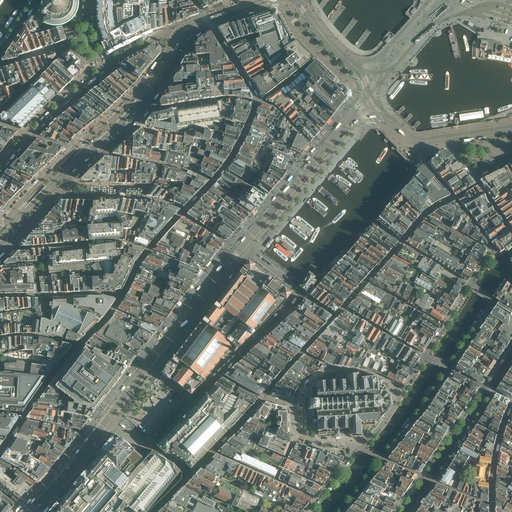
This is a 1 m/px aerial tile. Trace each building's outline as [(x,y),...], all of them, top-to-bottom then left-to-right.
[(20,0),(15,8),(20,12),(28,0),(20,0)] [(78,4),(78,0),(42,0),(42,2),(42,3),(42,4),(42,5),(42,6),(42,7),(42,8),(43,9),(43,10),(44,10),(44,12),(45,12),(46,13),(47,14),(48,14),(46,17),(44,21),(43,24),(46,25),(47,25),(48,26),(50,26),(51,27),(53,27),(54,27),(56,27),(58,27),(59,27),(61,27),(62,26),(64,26),(65,25),(67,24),(68,23),(69,23),(70,22),(71,21),(72,20),(73,19),(74,18),(75,17),(76,16),(77,14),(77,13),(77,12),(78,11),(78,10),(78,9),(78,8),(79,7),(79,6),(79,4),(78,4)] [(150,21),(149,19),(148,19),(148,0),(96,0),(96,14),(98,14),(98,16),(96,16),(98,31),(99,33),(99,34),(103,42),(105,40),(106,42),(112,40),(115,48),(116,48),(151,31),(150,21)] [(207,6),(204,0),(196,0),(202,8),(207,6)] [(175,10),(192,6),(190,2),(179,5),(179,7),(176,8),(176,5),(170,7),(170,9),(170,11),(175,10)] [(168,25),(165,11),(169,10),(168,3),(160,5),(161,11),(161,12),(163,27),(168,25)] [(157,29),(155,5),(150,5),(149,15),(155,14),(155,16),(149,17),(149,16),(149,19),(150,21),(151,31),(157,29)] [(199,14),(198,13),(195,9),(187,11),(189,17),(198,15),(199,14)] [(289,35),(287,33),(288,33),(287,31),(287,32),(286,29),(285,28),(284,26),(284,25),(283,25),(282,23),(282,22),(280,20),(281,19),(280,18),(279,16),(279,15),(278,15),(277,13),(277,12),(276,11),(275,11),(274,11),(273,11),(271,12),(270,12),(270,13),(267,13),(266,14),(264,15),(264,14),(263,15),(261,16),(260,16),(258,17),(257,17),(254,18),(253,18),(251,19),(250,19),(254,34),(254,36),(255,39),(245,41),(247,45),(251,44),(253,43),(256,49),(262,48),(263,49),(262,49),(262,50),(261,50),(261,51),(260,51),(260,52),(260,53),(261,53),(262,54),(263,54),(266,60),(294,42),(293,39),(292,40),(291,38),(292,38),(290,35),(289,36),(289,35)] [(5,28),(4,29),(4,30),(5,31),(6,31),(7,31),(8,30),(17,18),(17,17),(18,16),(18,15),(18,14),(18,13),(17,13),(16,13),(16,14),(15,14),(14,15),(13,16),(5,28)] [(38,27),(36,22),(31,16),(28,21),(26,23),(23,27),(24,27),(27,37),(41,32),(38,27)] [(254,34),(250,19),(249,19),(240,22),(245,37),(249,35),(254,34)] [(245,37),(240,22),(234,23),(240,38),(245,37)] [(240,38),(234,23),(229,24),(235,39),(240,38)] [(235,39),(229,24),(227,25),(228,27),(225,29),(226,30),(225,30),(229,36),(224,38),(227,42),(229,43),(232,41),(235,39)] [(73,35),(75,25),(63,27),(62,27),(65,37),(73,35)] [(229,36),(225,30),(226,30),(225,29),(228,27),(227,25),(223,26),(218,28),(218,29),(224,38),(229,36)] [(65,37),(62,27),(56,29),(49,31),(54,44),(66,40),(65,37)] [(32,51),(27,38),(23,29),(23,28),(13,43),(21,49),(25,54),(32,51)] [(54,44),(49,31),(38,34),(43,48),(54,44)] [(201,66),(221,64),(230,63),(222,51),(219,46),(210,32),(204,35),(193,44),(195,47),(192,52),(186,55),(186,56),(184,60),(181,66),(180,68),(177,72),(178,73),(177,74),(174,80),(174,83),(173,83),(174,83),(174,87),(167,88),(162,97),(159,101),(160,107),(172,105),(172,104),(211,98),(209,87),(207,87),(206,72),(202,73),(201,66)] [(43,48),(38,34),(27,38),(32,51),(43,48)] [(115,48),(112,40),(106,42),(107,43),(104,44),(108,53),(115,48)] [(481,40),(479,40),(478,50),(487,51),(487,49),(492,50),(492,55),(511,59),(511,57),(511,48),(508,47),(502,46),(503,43),(498,42),(487,40),(486,40),(481,40)] [(234,52),(247,45),(245,41),(239,43),(231,47),(234,52)] [(280,83),(292,75),(296,71),(297,72),(296,72),(297,73),(299,75),(299,76),(293,82),(292,82),(291,82),(291,83),(291,84),(287,87),(286,86),(284,89),(283,88),(280,90),(281,90),(280,91),(283,94),(280,97),(276,93),(266,99),(266,100),(269,101),(272,103),(277,106),(281,110),(282,112),(286,116),(298,105),(301,103),(298,99),(303,94),(308,89),(309,87),(307,85),(308,84),(307,83),(307,84),(303,80),(305,77),(302,74),(301,74),(301,75),(300,74),(301,74),(299,72),(298,71),(298,70),(305,64),(307,63),(313,59),(299,45),(298,45),(297,45),(296,43),(297,43),(296,42),(295,42),(294,42),(266,60),(264,61),(267,65),(263,67),(266,71),(251,80),(251,81),(252,81),(254,83),(254,84),(253,85),(261,98),(267,94),(280,83)] [(25,54),(21,49),(13,43),(10,48),(20,55),(25,54)] [(261,56),(259,51),(257,52),(256,49),(253,43),(251,44),(253,48),(236,56),(240,62),(242,66),(258,57),(261,56)] [(236,56),(253,48),(251,44),(247,45),(234,52),(236,56)] [(151,63),(160,54),(160,53),(160,52),(161,51),(160,50),(160,49),(160,48),(159,48),(159,47),(158,47),(158,46),(157,46),(156,45),(155,45),(154,45),(153,45),(152,45),(151,46),(139,53),(151,63)] [(20,55),(10,48),(6,54),(11,57),(12,55),(17,58),(19,56),(20,55)] [(88,66),(84,61),(81,59),(70,50),(62,56),(79,74),(88,66)] [(48,63),(56,56),(54,53),(36,58),(40,70),(41,71),(48,63)] [(138,78),(151,63),(139,53),(124,61),(135,70),(132,74),(138,78)] [(245,71),(264,61),(266,60),(263,54),(261,56),(262,59),(260,60),(258,57),(242,66),(245,71)] [(79,74),(62,56),(61,56),(56,61),(65,70),(74,79),(79,74)] [(40,70),(36,58),(35,58),(29,60),(36,74),(40,70)] [(36,74),(29,60),(18,64),(26,83),(36,74)] [(74,79),(65,70),(56,61),(49,68),(40,78),(59,93),(67,85),(74,79)] [(135,70),(124,61),(119,64),(125,69),(132,74),(135,70)] [(248,76),(263,67),(267,65),(264,61),(245,71),(248,76)] [(334,94),(330,90),(333,86),(331,84),(335,79),(334,79),(335,79),(331,76),(331,75),(330,74),(329,75),(328,74),(327,73),(327,72),(317,63),(314,66),(311,64),(309,66),(302,74),(305,77),(303,80),(307,84),(307,83),(308,84),(307,85),(309,87),(308,89),(303,94),(298,99),(301,103),(304,100),(307,103),(326,123),(326,122),(329,119),(330,118),(331,117),(333,114),(334,114),(334,113),(343,102),(343,103),(346,99),(347,98),(348,97),(349,97),(350,97),(351,97),(351,96),(351,95),(351,94),(351,93),(351,92),(351,91),(350,91),(349,91),(347,91),(346,91),(346,90),(346,89),(345,90),(345,89),(345,90),(342,93),(341,92),(338,93),(336,92),(334,94)] [(26,83),(18,64),(13,65),(3,68),(9,87),(11,97),(16,93),(15,93),(13,86),(20,83),(21,87),(21,88),(26,83)] [(240,79),(218,80),(216,81),(216,84),(214,84),(213,78),(211,79),(210,72),(213,72),(222,71),(222,70),(221,70),(221,64),(201,66),(202,73),(206,72),(207,87),(209,87),(211,98),(215,98),(223,96),(228,96),(227,91),(231,90),(235,90),(238,90),(240,90),(240,94),(249,94),(246,89),(243,84),(240,79)] [(9,87),(3,68),(1,67),(0,67),(0,78),(1,81),(2,83),(4,89),(9,87)] [(251,80),(266,71),(263,67),(248,76),(250,80),(251,80)] [(127,74),(124,72),(121,69),(120,69),(117,71),(123,76),(124,77),(127,74)] [(123,76),(117,71),(114,74),(120,79),(123,76)] [(130,88),(120,79),(114,74),(109,77),(126,92),(130,88)] [(137,80),(129,75),(127,74),(124,77),(133,84),(137,80)] [(133,84),(124,77),(123,76),(120,79),(130,88),(133,84)] [(126,92),(109,77),(104,81),(122,96),(126,92)] [(59,93),(40,78),(31,85),(32,86),(48,102),(56,95),(57,95),(59,93)] [(122,96),(104,81),(100,85),(106,89),(118,99),(122,96)] [(118,99),(106,89),(100,85),(96,88),(106,96),(115,103),(118,99)] [(345,90),(342,88),(343,87),(342,86),(339,89),(334,85),(333,86),(330,90),(334,94),(336,92),(338,93),(341,92),(342,93),(345,90)] [(41,109),(44,107),(44,106),(48,103),(48,102),(32,86),(28,89),(24,93),(21,96),(21,95),(21,96),(18,99),(18,98),(18,99),(15,102),(15,101),(14,102),(15,102),(12,105),(11,105),(9,108),(8,108),(5,112),(4,112),(0,116),(0,121),(1,121),(5,123),(6,123),(7,124),(9,123),(11,125),(21,129),(21,128),(25,125),(25,124),(28,122),(28,121),(31,119),(32,119),(31,118),(34,116),(38,112),(40,110),(41,110),(41,109)] [(106,96),(96,88),(88,95),(97,101),(108,110),(111,106),(115,103),(106,96)] [(251,99),(249,94),(240,94),(240,90),(238,90),(239,97),(251,99)] [(108,110),(97,101),(88,95),(78,102),(86,107),(100,116),(108,110)] [(250,107),(236,104),(236,99),(230,99),(230,104),(226,104),(224,104),(224,106),(249,112),(250,107)] [(249,112),(224,106),(224,104),(226,104),(226,100),(221,100),(221,101),(221,110),(223,120),(224,120),(232,121),(233,116),(246,118),(248,114),(249,112)] [(326,123),(307,103),(304,100),(301,103),(298,105),(302,109),(300,111),(302,112),(307,116),(308,114),(322,128),(326,123)] [(223,120),(221,110),(221,101),(171,109),(172,109),(171,109),(172,117),(177,117),(177,129),(195,126),(215,131),(217,124),(223,124),(224,120),(223,120)] [(78,102),(71,107),(78,111),(82,114),(86,107),(78,102)] [(276,111),(272,107),(272,106),(260,103),(259,103),(258,109),(270,113),(275,115),(276,111)] [(290,120),(300,111),(302,109),(298,105),(286,116),(290,120)] [(78,111),(71,107),(65,112),(60,117),(68,121),(72,123),(75,118),(74,118),(78,111)] [(94,121),(100,116),(86,107),(82,114),(94,121)] [(172,117),(171,109),(172,109),(171,109),(167,110),(166,110),(152,113),(149,117),(147,120),(163,123),(167,124),(168,120),(167,120),(167,117),(171,117),(172,117)] [(275,115),(270,113),(258,109),(256,114),(268,118),(269,114),(271,115),(270,119),(273,120),(275,115)] [(78,111),(74,118),(75,118),(88,125),(94,121),(82,114),(78,111)] [(319,132),(305,118),(302,114),(303,113),(302,112),(300,111),(290,120),(294,124),(297,122),(300,119),(316,135),(317,134),(316,133),(317,132),(318,133),(319,132)] [(460,115),(461,121),(484,118),(483,112),(460,115)] [(270,119),(268,118),(256,114),(256,115),(254,120),(270,125),(271,125),(272,121),(275,122),(275,123),(279,125),(280,122),(276,121),(273,120),(270,119)] [(322,128),(308,114),(307,116),(305,118),(319,132),(322,128)] [(244,124),(246,119),(247,118),(246,118),(233,116),(232,121),(244,124)] [(177,129),(177,117),(172,117),(171,117),(170,120),(168,120),(167,124),(163,123),(162,129),(177,132),(177,129)] [(88,125),(75,118),(72,123),(83,129),(88,125)] [(60,127),(63,122),(57,119),(53,123),(60,127)] [(316,135),(300,119),(297,122),(300,125),(302,123),(305,126),(304,128),(313,138),(315,136),(315,135),(316,135)] [(162,129),(163,123),(147,120),(144,123),(144,124),(145,125),(162,129)] [(270,125),(254,120),(253,123),(268,129),(269,129),(270,125)] [(83,129),(72,123),(68,121),(66,124),(80,132),(83,129)] [(241,131),(243,125),(230,122),(225,121),(224,127),(241,131)] [(80,132),(66,124),(63,122),(60,127),(76,135),(80,132)] [(60,127),(53,123),(49,127),(53,129),(56,131),(57,130),(57,128),(59,129),(60,127)] [(268,129),(253,123),(252,126),(267,132),(268,129)] [(302,138),(301,137),(292,128),(288,123),(285,131),(282,130),(278,128),(271,125),(270,125),(269,129),(268,129),(267,132),(266,135),(269,136),(268,139),(270,140),(283,145),(284,145),(286,146),(301,152),(302,153),(304,150),(305,148),(306,148),(306,147),(307,145),(307,146),(308,145),(307,145),(307,144),(308,144),(303,139),(302,138)] [(241,131),(224,127),(219,126),(218,129),(224,131),(240,134),(241,131)] [(267,132),(252,126),(250,129),(266,135),(267,132)] [(76,135),(60,127),(59,129),(58,131),(57,131),(58,130),(57,130),(56,131),(58,132),(72,140),(76,135)] [(207,140),(209,141),(214,142),(216,142),(231,150),(236,141),(222,138),(217,137),(212,136),(213,132),(199,129),(194,128),(194,131),(195,132),(194,133),(193,137),(202,139),(207,140)] [(313,138),(304,128),(301,131),(303,134),(310,142),(313,138)] [(54,140),(58,134),(57,134),(58,132),(56,131),(53,129),(49,134),(47,138),(54,140)] [(240,134),(224,131),(218,129),(218,130),(217,129),(216,133),(218,133),(220,134),(238,138),(240,134)] [(266,135),(250,129),(249,132),(260,136),(261,135),(266,137),(265,138),(267,139),(268,139),(269,136),(266,135)] [(151,148),(154,132),(149,131),(148,136),(138,131),(132,136),(133,137),(132,146),(128,145),(127,145),(127,148),(122,148),(121,155),(126,155),(132,156),(137,157),(144,158),(145,154),(146,149),(146,147),(151,148)] [(0,138),(7,143),(13,136),(0,132),(0,138)] [(72,140),(58,132),(57,134),(58,134),(54,140),(68,144),(72,140)] [(166,146),(166,144),(168,135),(154,132),(151,148),(151,150),(150,154),(149,159),(150,159),(152,159),(152,160),(156,160),(158,161),(159,161),(163,162),(164,154),(165,152),(166,146)] [(265,138),(260,136),(249,132),(247,136),(262,142),(265,143),(267,139),(265,138)] [(190,146),(190,142),(191,138),(201,140),(202,139),(193,137),(190,136),(184,135),(183,138),(182,144),(188,146),(190,146)] [(183,167),(188,146),(182,144),(183,138),(178,136),(176,145),(174,145),(173,149),(170,148),(169,154),(167,163),(168,163),(169,163),(171,164),(172,164),(173,164),(174,164),(176,165),(177,165),(178,165),(179,165),(180,166),(180,165),(182,166),(181,166),(182,166),(183,166),(183,167)] [(260,146),(262,142),(247,136),(246,139),(244,144),(261,151),(263,147),(260,146)] [(228,155),(212,147),(206,145),(201,144),(201,140),(191,138),(190,142),(192,143),(191,147),(192,147),(197,149),(205,151),(212,154),(225,160),(228,155)] [(231,150),(216,142),(214,142),(214,145),(208,144),(209,141),(207,140),(206,145),(212,147),(228,155),(231,150)] [(284,150),(285,149),(286,146),(284,145),(282,150),(281,149),(283,145),(270,140),(269,144),(265,143),(262,142),(260,146),(263,147),(296,160),(299,156),(294,154),(286,151),(284,150)] [(121,155),(122,148),(122,145),(122,144),(121,144),(114,150),(112,151),(112,153),(121,155)] [(261,151),(244,144),(241,148),(250,152),(259,156),(261,151)] [(52,160),(54,157),(55,157),(57,154),(57,155),(61,151),(51,148),(47,147),(43,146),(43,147),(42,149),(31,146),(22,155),(23,155),(21,157),(17,161),(26,164),(30,166),(41,170),(43,168),(44,167),(51,161),(50,161),(52,160)] [(187,167),(190,156),(190,154),(192,147),(191,147),(190,146),(188,146),(183,167),(184,167),(184,166),(187,167),(186,167),(187,167)] [(301,152),(286,146),(285,149),(286,150),(286,151),(294,154),(299,156),(300,156),(299,155),(300,153),(301,152)] [(285,174),(296,160),(263,147),(261,151),(259,156),(250,152),(249,156),(239,152),(238,154),(238,155),(264,168),(266,164),(285,174)] [(250,152),(241,148),(239,152),(249,156),(250,152)] [(225,160),(212,154),(205,151),(197,149),(197,150),(199,151),(197,155),(196,154),(196,156),(221,164),(225,160)] [(441,164),(450,156),(446,152),(440,151),(435,156),(433,158),(428,162),(431,166),(432,167),(433,167),(434,169),(435,170),(437,172),(444,167),(443,166),(441,164)] [(195,170),(197,161),(192,159),(193,156),(194,156),(194,155),(190,154),(190,156),(187,167),(191,169),(195,170)] [(221,164),(196,156),(194,155),(194,156),(193,156),(192,159),(197,161),(218,168),(219,168),(221,165),(221,164)] [(265,169),(264,168),(238,155),(235,159),(278,183),(278,182),(282,177),(268,170),(267,174),(263,172),(265,169)] [(444,167),(454,161),(450,156),(441,164),(443,166),(444,167)] [(111,171),(112,158),(111,158),(112,157),(105,157),(104,157),(91,170),(90,170),(90,171),(82,178),(82,180),(92,181),(93,182),(94,181),(105,183),(105,182),(110,183),(109,183),(114,183),(115,174),(115,172),(111,172),(111,171)] [(278,183),(235,159),(232,163),(249,173),(251,174),(274,187),(278,183)] [(41,170),(30,166),(29,168),(25,166),(26,164),(17,161),(11,168),(32,178),(33,178),(34,177),(34,176),(34,177),(34,176),(35,176),(36,175),(38,173),(39,173),(39,172),(40,171),(40,172),(40,171),(41,171),(41,170)] [(218,168),(197,161),(195,170),(196,171),(198,171),(199,167),(215,173),(218,168)] [(457,164),(454,161),(444,167),(447,171),(448,171),(451,174),(450,175),(451,177),(454,175),(455,176),(463,171),(458,165),(457,164)] [(151,168),(151,164),(147,163),(146,163),(145,162),(145,163),(142,162),(140,162),(139,168),(141,168),(145,169),(146,169),(146,170),(151,171),(151,168)] [(249,173),(232,163),(232,164),(230,167),(242,173),(247,176),(249,173)] [(285,174),(266,164),(264,168),(265,169),(268,170),(282,177),(285,174)] [(203,186),(207,182),(208,181),(201,177),(197,176),(197,175),(196,175),(195,175),(195,174),(193,174),(192,173),(188,171),(170,168),(169,168),(168,168),(162,166),(161,176),(161,178),(165,179),(164,181),(165,181),(163,189),(164,190),(168,191),(167,193),(171,195),(176,196),(179,198),(188,202),(198,191),(203,186)] [(440,186),(439,184),(438,183),(436,181),(435,180),(433,178),(434,178),(433,177),(421,166),(417,169),(415,171),(417,173),(410,180),(433,204),(433,203),(434,202),(434,203),(435,203),(438,201),(439,200),(440,200),(443,198),(444,197),(444,198),(445,198),(445,197),(448,196),(449,195),(447,193),(446,192),(444,190),(445,190),(444,189),(443,189),(442,187),(440,186)] [(215,173),(199,167),(198,171),(200,172),(203,174),(203,173),(204,174),(207,176),(208,176),(211,178),(212,178),(211,178),(214,174),(215,174),(215,173)] [(242,173),(230,167),(228,169),(228,170),(240,178),(245,180),(247,176),(242,173)] [(449,187),(459,181),(455,176),(454,175),(451,177),(450,175),(451,174),(448,171),(447,171),(444,167),(437,172),(440,176),(443,179),(446,183),(446,182),(449,186),(449,187)] [(32,178),(11,168),(10,169),(9,170),(8,171),(28,182),(32,178)] [(148,184),(150,175),(155,176),(156,172),(151,171),(146,170),(146,169),(145,169),(145,170),(143,169),(143,170),(141,170),(141,168),(139,168),(139,171),(132,171),(132,173),(131,184),(148,184)] [(511,179),(505,169),(485,178),(489,184),(491,183),(495,189),(496,191),(498,189),(499,190),(502,187),(506,192),(507,193),(509,196),(511,199),(511,200),(500,208),(506,217),(509,221),(511,219),(511,179)] [(28,182),(8,171),(6,174),(5,174),(5,175),(24,186),(25,185),(28,182)] [(459,181),(461,179),(467,175),(463,171),(455,176),(459,181)] [(236,178),(226,172),(223,175),(223,176),(234,183),(236,178)] [(274,187),(251,174),(247,181),(251,183),(253,184),(268,194),(274,187)] [(20,190),(24,186),(5,175),(2,178),(10,184),(12,182),(14,183),(12,185),(20,190)] [(220,179),(232,187),(234,189),(239,192),(241,188),(234,183),(223,176),(220,179)] [(473,182),(471,180),(470,179),(469,178),(470,178),(469,178),(468,177),(468,176),(464,179),(469,187),(471,185),(472,185),(473,184),(474,184),(474,183),(473,182)] [(12,185),(10,184),(2,178),(1,179),(2,179),(0,180),(0,187),(13,197),(14,196),(15,195),(15,196),(20,190),(12,185)] [(263,195),(257,191),(253,188),(252,188),(251,187),(250,187),(246,184),(245,183),(243,182),(239,180),(236,178),(234,183),(241,188),(239,192),(234,189),(232,193),(229,191),(232,187),(220,179),(216,184),(234,196),(235,195),(255,208),(257,206),(260,203),(261,202),(263,199),(264,199),(264,198),(264,197),(264,196),(264,195),(263,195)] [(489,184),(485,178),(484,179),(483,179),(483,180),(482,180),(481,181),(482,182),(485,187),(489,184)] [(452,191),(463,185),(462,184),(463,180),(462,180),(461,179),(459,181),(449,187),(452,191)] [(163,189),(165,181),(164,181),(159,180),(154,186),(159,188),(163,189)] [(433,204),(410,180),(406,185),(428,207),(430,206),(431,205),(432,204),(433,204)] [(347,188),(340,181),(337,184),(344,190),(347,188)] [(495,189),(491,183),(489,184),(485,187),(488,191),(489,192),(489,193),(495,189)] [(235,197),(234,196),(216,184),(215,185),(214,186),(213,187),(224,195),(225,196),(226,193),(230,195),(228,198),(232,200),(235,197)] [(428,207),(406,185),(402,189),(423,210),(425,209),(426,208),(427,207),(428,207)] [(461,192),(463,190),(466,188),(463,185),(452,191),(455,195),(456,196),(461,192)] [(152,197),(159,188),(154,186),(146,195),(146,196),(147,196),(148,196),(149,196),(150,196),(152,196),(152,197)] [(13,197),(0,187),(0,193),(10,200),(13,197)] [(222,197),(224,195),(213,187),(212,188),(209,192),(208,192),(223,202),(230,206),(230,205),(233,201),(232,200),(228,198),(226,196),(224,199),(222,197)] [(491,205),(482,191),(478,187),(478,188),(481,192),(476,194),(473,196),(470,198),(467,199),(460,203),(462,205),(462,206),(463,205),(464,207),(466,209),(473,218),(474,219),(474,220),(475,220),(477,223),(483,219),(494,212),(493,211),(494,211),(493,208),(492,209),(490,206),(491,205)] [(503,196),(504,193),(506,192),(502,187),(499,190),(498,189),(496,191),(495,189),(489,193),(490,193),(490,194),(494,200),(501,196),(501,197),(503,196)] [(159,198),(163,190),(159,188),(152,197),(153,197),(152,197),(153,197),(158,198),(159,198)] [(423,210),(402,189),(398,194),(419,214),(423,211),(423,210)] [(163,199),(167,193),(168,191),(164,190),(163,190),(159,198),(162,198),(162,199),(162,198),(163,199)] [(223,202),(208,192),(205,196),(220,206),(223,202)] [(10,200),(0,193),(0,199),(7,204),(10,200)] [(497,204),(509,196),(507,193),(503,196),(501,197),(501,196),(494,200),(497,204)] [(336,200),(329,194),(327,196),(334,202),(336,200)] [(415,219),(416,218),(419,214),(398,194),(393,199),(389,204),(411,224),(411,223),(412,222),(414,221),(413,221),(414,220),(415,219)] [(467,199),(464,194),(457,198),(460,203),(467,199)] [(255,208),(235,195),(234,196),(235,197),(232,200),(233,201),(251,213),(253,215),(256,212),(254,210),(255,208)] [(220,206),(205,196),(201,200),(200,201),(200,200),(200,201),(220,215),(220,214),(224,208),(220,206)] [(500,208),(511,200),(511,199),(509,196),(497,204),(500,208)] [(183,207),(188,202),(179,198),(176,203),(181,206),(183,207)] [(130,271),(135,263),(134,262),(135,261),(123,257),(123,258),(119,258),(119,253),(115,252),(115,248),(119,249),(120,249),(123,249),(123,246),(124,243),(120,242),(120,243),(120,242),(116,243),(115,243),(114,243),(106,242),(104,244),(103,241),(103,239),(119,239),(123,239),(124,230),(128,229),(136,218),(117,212),(117,210),(120,200),(119,200),(118,200),(116,200),(113,200),(111,200),(108,200),(103,200),(103,199),(102,199),(101,200),(94,200),(93,201),(93,200),(91,200),(88,223),(87,226),(89,241),(89,240),(90,240),(90,241),(92,240),(95,240),(95,239),(96,239),(96,241),(96,244),(87,245),(65,247),(58,247),(58,248),(52,248),(53,256),(49,256),(49,259),(47,260),(48,273),(74,270),(74,271),(74,272),(76,272),(76,271),(80,270),(82,270),(82,272),(90,271),(91,277),(92,291),(97,291),(104,291),(113,292),(113,293),(120,290),(120,292),(122,290),(124,289),(124,285),(130,271)] [(83,224),(86,200),(85,201),(84,201),(83,201),(81,201),(80,201),(74,201),(72,222),(71,224),(77,225),(83,224)] [(88,223),(91,200),(86,200),(83,224),(88,223)] [(123,212),(126,200),(120,200),(117,210),(123,212)] [(133,214),(134,210),(137,201),(136,201),(135,201),(134,201),(133,201),(132,201),(126,200),(123,212),(133,214)] [(144,213),(147,201),(146,201),(144,201),(143,201),(139,201),(138,201),(137,201),(134,210),(144,213)] [(150,216),(153,204),(154,201),(153,201),(148,201),(147,201),(144,213),(146,214),(150,216)] [(233,223),(220,215),(200,201),(194,207),(204,214),(206,215),(208,217),(209,218),(210,217),(212,214),(220,219),(236,229),(239,227),(233,223)] [(251,213),(233,201),(230,205),(247,217),(251,213)] [(459,208),(454,201),(445,206),(455,212),(459,208)] [(247,218),(230,206),(223,202),(220,206),(224,208),(243,221),(246,218),(247,218)] [(167,210),(168,205),(163,203),(161,207),(153,204),(150,216),(167,223),(176,214),(167,210)] [(411,224),(389,204),(385,209),(408,228),(411,224)] [(62,217),(62,208),(56,205),(51,212),(62,217)] [(180,210),(168,205),(167,210),(176,214),(180,210)] [(324,211),(315,205),(314,207),(317,209),(316,210),(322,214),(324,211)] [(458,220),(461,215),(455,212),(445,206),(444,207),(443,207),(442,208),(441,208),(439,209),(438,209),(457,220),(456,221),(455,224),(457,225),(459,222),(460,221),(458,220)] [(204,214),(194,207),(190,210),(198,215),(201,217),(202,217),(204,214)] [(243,221),(224,208),(220,214),(234,222),(240,226),(243,221)] [(464,213),(459,208),(455,212),(461,215),(463,216),(464,213)] [(408,228),(385,209),(383,212),(380,215),(403,234),(408,228)] [(457,220),(438,209),(434,212),(450,221),(451,219),(456,221),(457,220)] [(198,215),(190,210),(190,211),(188,213),(187,214),(188,215),(191,217),(193,218),(194,219),(195,219),(198,215)] [(61,222),(62,217),(51,212),(45,219),(54,223),(57,220),(61,222)] [(450,221),(434,212),(430,215),(439,220),(445,223),(452,227),(454,223),(450,221)] [(501,222),(497,217),(494,212),(483,219),(487,224),(489,226),(491,229),(501,222)] [(465,226),(469,219),(469,218),(469,219),(465,214),(464,213),(463,216),(460,221),(459,222),(465,226)] [(166,224),(167,223),(150,216),(146,214),(144,219),(140,227),(157,234),(159,232),(159,231),(161,229),(161,230),(163,227),(164,226),(165,226),(164,226),(166,224)] [(201,223),(205,216),(206,215),(204,214),(202,217),(201,217),(198,221),(198,222),(200,223),(201,223)] [(204,225),(209,219),(207,217),(208,217),(206,215),(205,216),(201,223),(203,224),(204,225)] [(403,234),(380,215),(376,220),(387,229),(399,239),(403,234)] [(208,228),(214,217),(213,216),(212,218),(210,217),(209,218),(209,219),(204,225),(205,226),(208,228)] [(425,219),(425,220),(438,228),(440,229),(447,233),(448,231),(452,233),(448,239),(454,242),(451,248),(454,250),(454,249),(455,250),(460,253),(461,252),(463,249),(463,248),(465,245),(469,247),(468,249),(471,251),(473,248),(476,244),(476,243),(463,236),(428,216),(426,219),(425,220),(425,219)] [(194,224),(188,221),(187,220),(186,220),(187,220),(182,217),(179,221),(178,221),(192,228),(194,224)] [(212,230),(218,220),(214,217),(208,228),(211,230),(212,230)] [(465,235),(472,223),(469,219),(465,226),(461,232),(465,235)] [(483,219),(477,223),(481,227),(481,228),(487,224),(483,219)] [(216,233),(221,226),(220,225),(222,222),(218,220),(212,230),(215,232),(216,232),(216,233)] [(421,224),(444,238),(442,243),(451,248),(454,242),(448,239),(452,233),(448,231),(447,233),(440,229),(438,232),(436,231),(438,228),(425,220),(424,220),(421,224)] [(189,242),(193,234),(189,233),(192,228),(178,221),(166,234),(160,241),(179,249),(180,249),(183,250),(184,245),(183,245),(184,243),(185,241),(189,242)] [(235,230),(222,222),(220,225),(221,226),(232,233),(233,233),(234,235),(237,232),(235,230)] [(461,232),(465,226),(459,222),(457,225),(454,229),(461,232)] [(495,234),(505,227),(503,225),(502,224),(503,224),(501,222),(491,229),(495,234)] [(89,241),(87,226),(88,223),(83,224),(77,225),(61,228),(62,231),(63,243),(78,242),(84,241),(89,241)] [(470,237),(476,227),(472,223),(465,235),(470,237)] [(194,235),(198,227),(198,226),(197,226),(194,224),(192,228),(189,233),(193,234),(194,235)] [(383,232),(380,230),(372,224),(369,228),(381,235),(383,232)] [(421,224),(417,228),(434,238),(442,243),(444,238),(421,224)] [(232,233),(221,226),(216,233),(227,240),(232,233)] [(157,234),(140,227),(137,232),(153,238),(154,238),(157,234)] [(195,245),(197,241),(198,238),(203,229),(202,229),(199,228),(200,228),(198,227),(194,235),(190,243),(195,245)] [(483,236),(479,232),(476,227),(470,237),(474,240),(479,242),(483,236)] [(383,237),(381,235),(369,228),(362,235),(388,252),(388,251),(390,249),(391,248),(383,242),(383,241),(381,240),(383,237)] [(415,231),(413,234),(430,244),(434,238),(417,228),(417,229),(415,231)] [(203,240),(207,232),(203,229),(198,238),(203,240)] [(495,234),(491,229),(485,233),(489,238),(495,234)] [(133,243),(134,236),(134,233),(128,231),(124,230),(123,239),(123,240),(126,240),(128,241),(129,241),(133,243)] [(153,238),(137,232),(135,231),(134,233),(134,236),(150,242),(150,241),(150,242),(153,238)] [(208,241),(211,234),(207,232),(203,240),(198,238),(197,241),(206,245),(208,241)] [(397,241),(383,232),(381,235),(383,237),(385,238),(394,244),(397,241)] [(503,244),(511,236),(509,232),(499,239),(503,244)] [(48,244),(47,237),(46,233),(44,233),(31,235),(27,240),(30,239),(38,238),(39,245),(48,244)] [(409,238),(415,243),(420,246),(421,244),(424,246),(425,245),(429,247),(434,250),(436,247),(430,244),(413,234),(412,234),(413,234),(412,235),(411,235),(412,235),(410,237),(410,238),(409,238)] [(388,252),(362,235),(359,239),(385,256),(385,255),(387,253),(388,252)] [(134,236),(133,243),(138,244),(141,246),(142,246),(145,247),(146,247),(148,244),(150,242),(134,236)] [(507,251),(511,246),(511,236),(503,244),(506,249),(505,249),(506,251),(507,251)] [(224,243),(215,238),(215,237),(213,243),(221,247),(224,243)] [(394,244),(385,238),(383,241),(383,242),(391,248),(392,247),(393,246),(394,244)] [(409,238),(405,242),(413,247),(415,243),(409,238)] [(385,256),(359,239),(357,243),(381,259),(385,256)] [(506,249),(503,244),(499,239),(493,243),(500,253),(505,249),(506,249)] [(429,247),(425,254),(444,266),(447,261),(448,262),(445,267),(459,275),(466,265),(452,256),(449,261),(447,260),(450,255),(451,254),(451,253),(451,252),(451,251),(451,250),(450,250),(450,249),(449,249),(436,240),(433,246),(436,247),(434,250),(429,247)] [(179,249),(160,241),(158,244),(157,245),(153,250),(156,251),(168,255),(170,250),(177,253),(179,249)] [(217,251),(206,245),(197,241),(195,245),(190,243),(189,242),(185,241),(184,243),(185,243),(184,245),(183,250),(209,261),(210,261),(212,263),(218,254),(216,253),(217,251)] [(221,247),(213,243),(208,241),(206,245),(217,251),(218,251),(221,247)] [(284,243),(282,245),(290,251),(292,249),(284,243)] [(376,265),(377,264),(378,263),(381,259),(357,243),(348,252),(373,268),(374,267),(374,266),(376,265)] [(412,265),(418,254),(403,244),(402,246),(401,247),(400,248),(399,249),(399,250),(399,249),(397,252),(396,253),(396,252),(396,253),(395,253),(395,254),(394,255),(408,263),(412,265)] [(420,246),(418,250),(419,251),(423,253),(425,254),(429,247),(425,245),(424,246),(421,244),(420,246)] [(476,244),(473,248),(483,254),(485,250),(485,249),(484,249),(482,247),(476,244)] [(465,245),(463,248),(466,249),(468,250),(481,258),(482,257),(482,256),(482,255),(483,254),(473,248),(471,251),(468,249),(469,247),(465,245)] [(131,249),(127,247),(123,246),(123,249),(140,255),(140,254),(141,254),(142,252),(131,249)] [(463,249),(461,252),(464,254),(466,255),(478,262),(480,260),(481,258),(468,250),(466,252),(464,251),(466,249),(463,248),(463,249)] [(140,255),(123,249),(120,249),(119,253),(123,253),(124,253),(138,258),(139,256),(140,255)] [(209,261),(183,250),(180,249),(176,258),(178,259),(186,262),(186,263),(188,264),(189,264),(191,265),(203,270),(205,272),(208,268),(206,266),(209,261)] [(33,256),(30,256),(27,257),(26,250),(25,251),(23,251),(22,251),(20,251),(18,251),(17,252),(17,251),(15,252),(11,257),(8,259),(4,263),(5,264),(16,263),(21,262),(24,262),(27,262),(32,261),(33,261),(33,256)] [(175,258),(177,253),(170,250),(168,255),(168,256),(168,255),(169,256),(174,258),(174,257),(175,258)] [(168,258),(164,257),(154,253),(152,252),(151,252),(148,256),(148,257),(166,264),(168,258)] [(357,285),(361,281),(366,276),(369,272),(373,268),(348,252),(341,260),(332,269),(357,285)] [(460,253),(459,256),(463,258),(466,259),(476,265),(477,264),(478,262),(466,255),(465,257),(463,256),(464,254),(461,252),(460,253)] [(434,286),(444,270),(419,254),(416,258),(412,265),(423,271),(418,279),(432,286),(433,287),(434,286)] [(408,263),(394,255),(391,258),(406,266),(408,263)] [(170,265),(166,264),(148,257),(145,260),(166,268),(168,269),(170,265)] [(198,276),(176,267),(177,265),(178,266),(179,263),(178,263),(178,262),(174,260),(173,260),(168,258),(166,264),(170,265),(168,269),(166,268),(165,272),(169,274),(192,283),(197,277),(198,276)] [(406,266),(391,258),(388,262),(404,271),(406,266)] [(466,259),(463,263),(466,265),(474,269),(476,265),(466,259)] [(166,268),(145,260),(142,264),(165,272),(166,268)] [(253,333),(271,316),(274,314),(274,313),(279,308),(285,300),(290,292),(290,291),(289,290),(288,291),(277,283),(273,279),(272,279),(267,274),(266,274),(262,271),(261,271),(257,267),(258,267),(257,267),(247,260),(240,269),(238,272),(237,272),(233,278),(228,285),(223,291),(219,297),(218,297),(219,297),(214,303),(202,318),(200,321),(195,327),(191,333),(186,339),(182,345),(181,345),(177,351),(172,358),(172,357),(172,358),(170,361),(170,360),(170,361),(161,372),(171,381),(180,388),(181,388),(189,395),(193,390),(200,384),(203,381),(215,366),(218,367),(234,351),(234,352),(235,351),(236,351),(236,350),(253,333)] [(197,269),(179,262),(178,262),(178,263),(179,263),(178,266),(177,265),(176,267),(198,276),(201,271),(199,270),(198,270),(197,270),(197,269)] [(394,277),(396,273),(402,276),(404,271),(388,262),(384,266),(384,267),(381,270),(376,275),(389,283),(393,285),(395,282),(394,281),(396,278),(394,277)] [(0,293),(6,293),(6,294),(37,293),(34,265),(31,263),(30,263),(18,265),(9,266),(8,266),(6,266),(3,266),(1,267),(0,267),(0,293)] [(165,272),(142,264),(140,269),(139,270),(165,280),(166,280),(169,274),(165,272)] [(317,269),(311,265),(308,269),(314,273),(317,269)] [(466,265),(465,268),(466,269),(465,270),(471,273),(472,272),(473,271),(474,269),(466,265)] [(357,285),(332,269),(329,272),(354,289),(357,285)] [(464,269),(459,275),(466,280),(468,277),(471,274),(471,273),(465,270),(464,269)] [(80,292),(79,276),(79,275),(81,275),(80,270),(76,271),(76,272),(74,272),(74,271),(68,272),(71,292),(80,292)] [(165,280),(139,270),(138,272),(137,274),(137,275),(136,278),(135,279),(150,285),(159,289),(164,291),(166,286),(163,285),(165,280)] [(462,287),(464,282),(458,279),(445,271),(444,270),(434,286),(437,288),(455,298),(458,294),(462,287)] [(71,292),(68,272),(62,273),(62,277),(64,292),(71,292)] [(354,289),(329,272),(326,276),(351,293),(353,290),(354,289)] [(313,286),(316,281),(313,279),(315,277),(309,273),(301,284),(301,285),(300,285),(300,286),(306,290),(310,284),(313,286)] [(192,283),(169,274),(166,280),(188,289),(191,291),(194,287),(191,285),(192,283)] [(92,291),(91,277),(85,278),(85,275),(79,276),(80,292),(92,291)] [(389,283),(376,275),(373,279),(385,286),(387,287),(387,286),(389,283)] [(351,293),(326,276),(321,281),(334,290),(346,298),(351,293)] [(415,284),(414,286),(413,286),(413,287),(413,288),(413,289),(414,289),(414,290),(415,290),(421,293),(422,294),(423,294),(424,294),(424,293),(425,293),(425,292),(426,290),(429,291),(432,286),(418,279),(416,278),(413,283),(415,284)] [(150,285),(135,279),(133,283),(133,284),(145,289),(148,290),(150,285)] [(385,286),(373,279),(372,280),(370,282),(372,283),(372,284),(376,286),(378,286),(378,287),(379,287),(380,288),(381,288),(381,289),(381,288),(382,289),(383,289),(385,286)] [(188,289),(166,280),(165,280),(163,285),(166,286),(185,293),(184,294),(187,296),(191,291),(188,289)] [(498,290),(495,294),(494,296),(494,297),(495,297),(511,308),(511,285),(505,280),(498,290)] [(330,295),(334,290),(321,281),(314,289),(316,290),(319,292),(314,298),(318,301),(319,301),(319,302),(320,302),(322,304),(326,299),(329,301),(332,303),(338,307),(342,303),(337,300),(333,298),(332,297),(333,296),(330,295)] [(143,294),(145,289),(133,284),(131,289),(137,291),(143,294)] [(312,297),(316,290),(314,289),(313,287),(313,286),(310,284),(306,290),(305,292),(307,293),(308,293),(308,294),(309,295),(311,296),(312,297)] [(383,292),(368,284),(365,287),(380,298),(383,292)] [(405,302),(410,291),(412,289),(400,284),(398,288),(394,295),(398,298),(399,298),(401,299),(400,299),(405,302)] [(158,292),(159,289),(150,285),(148,290),(145,289),(143,294),(151,297),(151,296),(156,297),(158,293),(158,292)] [(185,293),(166,286),(164,291),(181,298),(184,294),(185,293)] [(394,295),(398,288),(395,287),(393,287),(392,288),(387,286),(387,287),(385,286),(383,289),(387,292),(394,295)] [(371,304),(376,307),(384,293),(383,292),(380,298),(365,287),(359,293),(372,302),(371,304)] [(454,300),(444,294),(433,288),(429,296),(427,299),(432,301),(433,299),(435,295),(452,304),(454,300)] [(181,298),(164,291),(159,289),(158,292),(163,293),(162,295),(178,301),(181,298)] [(346,298),(334,290),(330,295),(333,296),(334,297),(333,298),(337,300),(342,303),(346,298)] [(150,307),(151,303),(153,298),(151,297),(143,294),(137,291),(135,297),(142,299),(140,303),(145,305),(148,306),(150,307)] [(409,304),(413,296),(415,294),(410,291),(405,302),(409,304)] [(178,301),(162,295),(158,293),(156,297),(151,296),(151,297),(153,298),(175,306),(178,301)] [(372,302),(359,293),(359,294),(357,296),(370,304),(371,304),(372,302)] [(385,310),(392,297),(384,293),(376,307),(380,310),(384,312),(385,310)] [(142,299),(135,297),(128,294),(125,298),(140,304),(140,303),(142,299)] [(423,295),(420,300),(416,308),(421,311),(427,299),(429,296),(425,294),(423,295)] [(452,304),(435,295),(433,299),(436,301),(435,304),(447,311),(449,308),(452,304)] [(111,307),(113,304),(113,303),(114,301),(115,301),(114,301),(113,298),(103,296),(102,296),(95,296),(94,296),(91,296),(88,296),(87,296),(84,296),(80,296),(76,297),(76,296),(76,297),(73,297),(73,306),(76,306),(87,307),(87,309),(89,310),(90,309),(104,317),(104,316),(106,313),(109,309),(110,307),(111,307)] [(370,304),(357,296),(355,299),(354,299),(361,303),(361,304),(368,308),(369,306),(370,304)] [(416,308),(420,300),(413,296),(409,304),(416,308)] [(100,320),(86,312),(76,309),(76,306),(73,306),(73,297),(53,297),(53,303),(50,304),(50,307),(53,307),(53,319),(53,323),(48,321),(42,320),(39,333),(45,334),(51,335),(57,336),(62,338),(66,328),(70,330),(83,337),(100,320)] [(388,313),(396,300),(392,297),(385,310),(386,311),(385,312),(388,313)] [(42,312),(41,305),(38,305),(38,298),(32,298),(32,308),(42,312)] [(140,318),(145,305),(140,303),(140,304),(125,298),(124,300),(123,302),(122,302),(132,306),(129,314),(129,313),(130,314),(132,315),(133,315),(134,316),(134,315),(136,317),(137,316),(137,317),(140,318)] [(175,306),(153,298),(151,303),(171,311),(172,311),(175,306)] [(305,309),(311,303),(310,303),(310,302),(308,301),(307,300),(307,301),(305,299),(304,298),(304,299),(303,299),(304,299),(302,301),(300,304),(299,306),(298,306),(298,307),(297,308),(297,309),(299,310),(301,307),(303,308),(305,309)] [(429,307),(432,301),(427,299),(421,311),(425,313),(429,307)] [(447,311),(435,304),(436,301),(433,299),(432,301),(429,307),(431,308),(432,307),(434,307),(435,306),(436,307),(434,310),(444,316),(447,311)] [(385,330),(396,310),(400,302),(396,300),(388,313),(387,316),(381,327),(385,330)] [(129,314),(132,306),(122,302),(118,309),(129,314)] [(403,314),(408,306),(400,302),(396,310),(403,314)] [(171,311),(151,303),(150,307),(169,314),(171,311)] [(310,313),(315,306),(311,303),(305,309),(310,313)] [(338,308),(338,307),(332,303),(329,308),(330,309),(333,311),(334,312),(335,311),(335,310),(337,308),(338,308)] [(511,313),(511,310),(499,303),(497,306),(511,315),(511,313)] [(358,309),(350,304),(348,306),(347,307),(349,308),(351,309),(356,312),(358,309)] [(376,307),(371,304),(370,304),(369,306),(373,308),(371,311),(370,310),(369,311),(367,310),(364,317),(368,320),(372,313),(376,315),(377,315),(380,310),(376,307)] [(143,319),(146,312),(148,306),(145,305),(140,318),(142,319),(143,319)] [(360,315),(364,308),(360,305),(358,309),(356,312),(360,315)] [(104,317),(90,309),(89,310),(87,309),(87,307),(76,306),(76,309),(86,312),(100,320),(104,317)] [(169,314),(150,307),(148,306),(146,312),(165,319),(169,314)] [(314,315),(319,308),(316,306),(315,306),(310,313),(314,315)] [(407,315),(411,308),(408,306),(403,314),(405,315),(406,315),(407,315)] [(511,315),(497,306),(491,315),(500,320),(497,324),(498,324),(500,326),(498,329),(497,330),(502,332),(511,339),(511,338),(511,315)] [(318,317),(323,311),(319,308),(314,315),(310,313),(305,309),(303,308),(301,307),(299,310),(297,309),(295,311),(321,326),(325,322),(318,317)] [(444,316),(434,310),(432,309),(431,308),(429,307),(425,313),(435,318),(435,319),(436,319),(440,321),(441,322),(442,319),(443,319),(444,316)] [(410,318),(415,310),(411,308),(407,315),(406,315),(405,315),(403,314),(402,315),(406,317),(406,316),(408,316),(410,318)] [(17,322),(21,321),(22,320),(25,320),(25,323),(25,325),(23,333),(29,333),(30,333),(35,315),(31,313),(32,310),(32,309),(19,311),(12,312),(7,313),(5,313),(2,314),(2,318),(3,323),(8,323),(9,334),(13,333),(13,323),(17,322)] [(44,315),(32,310),(31,313),(35,315),(42,320),(44,315)] [(391,333),(398,321),(399,319),(403,314),(396,310),(385,330),(391,333)] [(413,322),(419,313),(415,310),(410,318),(414,320),(413,321),(413,322)] [(123,321),(126,315),(120,313),(116,311),(113,316),(107,323),(127,333),(131,336),(134,331),(136,327),(129,324),(123,321)] [(321,326),(295,311),(290,315),(316,331),(320,327),(321,326)] [(329,317),(329,315),(326,313),(323,311),(318,317),(325,322),(327,319),(329,317),(330,317),(329,317)] [(159,327),(165,319),(146,312),(143,319),(159,327)] [(350,318),(342,313),(339,316),(348,321),(350,318)] [(372,322),(376,315),(372,313),(368,320),(372,322)] [(381,327),(387,316),(383,313),(381,317),(377,325),(381,327)] [(433,321),(432,320),(426,317),(419,313),(413,322),(416,323),(417,324),(420,326),(422,322),(436,330),(439,324),(435,322),(434,321),(433,321)] [(39,333),(42,320),(35,315),(30,333),(39,333)] [(129,324),(132,318),(127,316),(126,315),(123,321),(129,324)] [(316,331),(290,315),(285,319),(313,335),(316,331)] [(377,325),(381,317),(377,315),(376,315),(372,322),(377,325)] [(500,320),(491,315),(489,318),(496,323),(497,324),(500,320)] [(352,324),(348,321),(339,316),(336,319),(351,327),(352,324)] [(9,334),(8,323),(3,323),(2,318),(0,318),(0,335),(4,335),(6,335),(6,334),(9,334)] [(153,329),(143,323),(138,321),(132,318),(129,324),(136,327),(153,335),(153,334),(156,331),(155,330),(155,329),(154,329),(153,329)] [(355,330),(361,321),(356,318),(352,324),(351,327),(355,330)] [(494,325),(496,323),(489,318),(486,322),(498,329),(500,326),(498,324),(497,326),(494,325)] [(313,335),(285,319),(282,322),(278,326),(288,332),(289,330),(293,333),(295,330),(309,339),(309,338),(311,337),(312,335),(313,335)] [(359,346),(360,345),(365,335),(360,332),(355,330),(351,327),(336,319),(334,321),(333,322),(332,324),(332,323),(332,324),(331,324),(330,325),(328,328),(326,329),(359,346)] [(398,337),(405,326),(401,324),(403,321),(399,319),(398,321),(391,333),(391,334),(394,335),(394,336),(398,337)] [(398,337),(401,339),(408,331),(411,326),(413,322),(413,321),(409,319),(405,326),(398,337),(398,338),(398,337)] [(360,332),(366,324),(366,323),(365,323),(361,321),(355,330),(360,332)] [(436,330),(422,322),(420,326),(422,328),(433,334),(436,330)] [(135,339),(131,336),(127,333),(107,323),(96,334),(115,345),(120,348),(122,344),(138,354),(139,353),(138,352),(137,351),(138,350),(139,350),(140,349),(140,348),(141,347),(142,346),(142,345),(142,344),(144,345),(145,345),(135,339)] [(496,329),(486,323),(484,326),(494,332),(496,329)] [(365,335),(371,327),(366,324),(360,332),(365,335)] [(293,334),(288,332),(278,326),(270,333),(266,337),(262,341),(258,345),(288,362),(291,358),(292,358),(295,354),(299,350),(306,342),(293,334)] [(406,342),(411,334),(414,329),(415,328),(414,327),(411,326),(408,331),(401,339),(401,340),(406,342)] [(494,332),(484,326),(481,330),(494,338),(495,336),(492,335),(493,333),(499,337),(502,332),(497,330),(496,329),(494,332)] [(153,335),(136,327),(134,331),(149,340),(153,335)] [(369,341),(376,330),(375,329),(375,330),(371,327),(365,335),(360,345),(365,348),(368,344),(364,342),(365,339),(369,341)] [(83,337),(70,330),(66,328),(62,338),(65,339),(67,332),(80,339),(83,337)] [(433,334),(422,328),(420,331),(418,330),(417,331),(414,329),(411,334),(415,336),(416,337),(419,333),(423,335),(430,339),(433,334)] [(360,347),(359,346),(326,329),(325,330),(326,330),(325,331),(322,334),(340,343),(340,341),(347,344),(346,346),(347,346),(356,351),(357,348),(359,349),(360,347)] [(295,330),(293,333),(293,334),(306,342),(309,339),(295,330)] [(379,347),(386,335),(385,335),(381,333),(381,332),(380,332),(376,330),(369,341),(368,344),(365,348),(375,353),(377,351),(375,350),(377,346),(379,347)] [(497,340),(494,338),(481,330),(479,333),(474,340),(491,351),(491,350),(501,356),(507,347),(497,340)] [(149,340),(134,331),(131,336),(135,339),(145,345),(146,344),(149,340)] [(80,339),(67,332),(65,339),(75,342),(77,342),(80,339)] [(507,347),(511,339),(502,332),(499,337),(497,340),(507,347)] [(418,344),(423,335),(419,333),(416,337),(415,338),(411,345),(411,346),(411,345),(413,347),(416,348),(418,344)] [(115,345),(96,334),(92,338),(112,349),(113,350),(115,347),(114,346),(115,345)] [(347,346),(346,346),(340,343),(322,334),(318,338),(340,348),(345,351),(347,346)] [(411,345),(415,338),(414,338),(415,336),(411,334),(406,342),(406,343),(406,342),(407,343),(411,345)] [(382,353),(390,338),(386,335),(379,347),(377,350),(382,353)] [(425,348),(430,339),(423,335),(418,344),(425,348)] [(54,367),(61,359),(33,354),(33,349),(28,349),(27,337),(22,337),(22,345),(22,348),(22,351),(23,350),(23,364),(54,367)] [(70,348),(71,347),(71,346),(71,345),(70,344),(62,342),(44,338),(39,337),(27,337),(28,349),(33,349),(33,354),(61,359),(61,358),(70,348)] [(112,349),(92,338),(88,342),(103,350),(103,351),(105,352),(110,353),(112,349)] [(340,348),(318,338),(317,340),(316,341),(327,348),(326,348),(338,353),(340,348)] [(391,339),(390,338),(382,353),(387,356),(391,349),(395,342),(395,341),(391,339)] [(500,357),(491,351),(474,340),(471,346),(492,358),(497,362),(500,357)] [(337,354),(326,348),(327,348),(316,341),(315,341),(315,342),(314,342),(313,344),(312,345),(322,352),(324,353),(327,354),(336,358),(332,365),(337,365),(341,356),(338,355),(339,353),(338,353),(337,354)] [(103,350),(88,342),(87,342),(85,344),(104,354),(105,352),(103,351),(103,350)] [(395,351),(399,344),(396,342),(395,342),(391,349),(395,351)] [(49,386),(46,383),(45,385),(48,387),(61,390),(60,397),(69,399),(71,401),(70,403),(95,410),(96,409),(95,408),(96,408),(96,407),(97,406),(97,407),(98,406),(101,402),(102,401),(106,396),(107,395),(110,390),(111,389),(112,388),(115,384),(124,372),(128,368),(104,354),(85,344),(82,347),(81,347),(76,351),(75,353),(71,357),(71,358),(70,359),(66,363),(65,364),(65,365),(64,365),(61,369),(60,371),(59,371),(56,376),(55,377),(51,382),(50,384),(51,384),(49,386)] [(138,354),(122,344),(120,348),(136,357),(138,354)] [(399,359),(406,348),(399,344),(395,351),(393,355),(399,359)] [(136,357),(120,348),(115,345),(114,346),(115,347),(113,350),(112,349),(110,353),(130,364),(136,357)] [(288,362),(258,345),(254,348),(284,366),(288,362)] [(322,352),(312,345),(309,349),(320,355),(322,352)] [(479,357),(480,355),(484,357),(483,359),(483,360),(489,363),(491,360),(470,347),(468,351),(479,357)] [(284,366),(254,348),(249,353),(262,360),(280,371),(284,366)] [(393,364),(394,361),(378,352),(377,355),(363,348),(361,353),(365,355),(359,369),(363,369),(371,371),(375,373),(380,374),(386,377),(389,371),(393,364)] [(402,364),(411,351),(406,348),(399,359),(397,361),(402,364)] [(321,356),(320,355),(309,349),(306,352),(312,355),(313,355),(313,356),(314,356),(315,357),(316,357),(319,359),(321,356)] [(391,358),(393,355),(395,351),(391,349),(387,356),(391,358)] [(407,366),(415,353),(411,351),(402,364),(407,366)] [(479,357),(468,351),(466,353),(465,352),(464,354),(465,354),(480,363),(486,367),(489,363),(483,360),(482,362),(478,359),(479,357)] [(130,364),(110,353),(105,352),(104,354),(128,368),(128,367),(130,364)] [(324,361),(327,354),(324,353),(322,352),(320,355),(321,356),(319,359),(324,361)] [(354,368),(361,353),(359,352),(358,355),(356,353),(349,367),(354,368)] [(262,360),(249,353),(245,356),(259,365),(262,360)] [(348,367),(353,355),(350,353),(348,357),(350,358),(349,359),(347,358),(343,366),(348,367)] [(359,369),(365,355),(361,353),(354,368),(359,369)] [(412,369),(419,357),(418,355),(415,353),(407,366),(412,369)] [(316,361),(303,354),(303,355),(301,357),(300,358),(312,364),(314,366),(316,361)] [(332,365),(336,358),(327,354),(324,361),(327,363),(331,365),(332,365)] [(480,363),(465,354),(463,358),(478,367),(480,363)] [(342,366),(346,357),(342,356),(342,355),(341,356),(337,365),(342,366)] [(263,368),(259,366),(259,365),(245,356),(244,357),(241,360),(254,368),(256,369),(255,369),(259,372),(259,371),(273,379),(276,375),(263,367),(263,368)] [(312,364),(300,358),(297,361),(310,368),(312,364)] [(492,370),(486,367),(480,363),(478,367),(463,358),(459,364),(468,369),(472,371),(485,379),(488,376),(492,370)] [(492,370),(496,362),(497,362),(492,358),(491,360),(489,363),(486,367),(492,370)] [(254,368),(241,360),(237,364),(252,372),(254,368)] [(280,371),(262,360),(259,365),(259,366),(263,368),(263,367),(276,375),(280,371)] [(3,361),(0,361),(0,372),(3,373),(3,371),(14,372),(14,374),(47,377),(54,367),(23,364),(3,361)] [(315,371),(310,368),(297,361),(290,369),(305,377),(310,374),(315,371)] [(411,369),(398,363),(397,365),(409,372),(410,370),(411,370),(411,369)] [(252,373),(252,372),(237,364),(232,368),(249,378),(252,373)] [(467,379),(461,375),(461,373),(462,372),(466,374),(468,369),(459,364),(456,368),(461,371),(460,372),(459,374),(454,371),(450,378),(464,386),(466,388),(468,385),(465,383),(467,379)] [(409,372),(397,365),(397,366),(395,369),(397,370),(407,375),(409,372)] [(265,388),(249,378),(232,368),(224,375),(224,376),(240,385),(243,387),(259,396),(265,388)] [(273,379),(259,371),(259,372),(255,369),(256,369),(254,368),(252,372),(252,373),(270,383),(271,382),(272,380),(273,379)] [(305,377),(290,369),(286,374),(300,380),(301,381),(302,380),(305,378),(305,377)] [(407,375),(397,370),(395,375),(400,377),(405,379),(407,375)] [(46,383),(43,381),(47,377),(14,374),(14,372),(3,371),(3,373),(0,372),(0,409),(1,409),(5,410),(5,405),(11,405),(26,407),(42,383),(45,385),(46,383)] [(393,380),(395,375),(389,371),(386,377),(393,380)] [(485,379),(472,371),(470,376),(481,383),(482,382),(483,382),(485,379)] [(335,378),(334,378),(334,381),(316,382),(316,381),(315,381),(315,382),(315,387),(316,400),(309,400),(306,400),(306,402),(306,403),(306,406),(306,407),(306,410),(309,410),(316,410),(317,419),(315,419),(313,419),(312,420),(312,423),(313,424),(314,424),(315,424),(317,424),(318,430),(334,429),(334,436),(340,436),(340,434),(342,435),(348,435),(349,435),(349,437),(350,437),(350,435),(360,435),(360,436),(360,434),(362,434),(362,433),(360,433),(360,428),(360,421),(377,420),(377,415),(384,412),(388,405),(388,399),(388,398),(383,391),(375,390),(374,377),(357,379),(356,374),(356,372),(355,372),(355,374),(346,374),(346,373),(345,373),(345,375),(341,375),(342,375),(341,374),(341,375),(339,374),(339,373),(338,373),(338,374),(336,375),(335,375),(336,376),(336,377),(335,378)] [(270,383),(252,373),(249,378),(265,388),(270,383)] [(375,390),(383,391),(386,388),(380,385),(382,380),(377,376),(366,373),(356,374),(357,379),(374,377),(375,390)] [(300,380),(286,374),(282,379),(287,381),(288,382),(297,386),(299,381),(300,380)] [(511,380),(505,377),(503,381),(511,385),(511,380)] [(250,393),(238,387),(234,385),(222,378),(217,381),(232,390),(240,394),(254,402),(258,397),(252,394),(252,395),(250,394),(250,393)] [(464,386),(450,378),(447,382),(462,391),(462,390),(464,386)] [(232,390),(217,381),(214,385),(229,395),(230,394),(232,390)] [(295,390),(287,386),(285,385),(279,382),(276,386),(283,389),(287,391),(289,393),(293,394),(295,390)] [(297,386),(288,382),(288,383),(287,386),(295,390),(297,386)] [(462,391),(447,382),(444,385),(459,395),(462,391)] [(476,393),(480,387),(472,382),(470,386),(468,389),(476,393)] [(511,388),(502,382),(499,386),(511,392),(511,388)] [(226,432),(228,430),(229,429),(232,425),(233,426),(234,425),(233,425),(235,423),(237,421),(238,420),(241,416),(241,417),(242,416),(242,415),(243,414),(249,407),(250,406),(237,399),(238,398),(230,394),(229,395),(214,385),(206,394),(197,404),(188,414),(187,413),(186,414),(178,422),(178,423),(177,424),(169,433),(165,436),(165,437),(157,446),(158,447),(159,450),(161,452),(163,452),(165,454),(168,455),(169,455),(172,457),(173,458),(176,460),(177,460),(181,462),(184,464),(185,464),(186,464),(190,468),(190,469),(191,469),(191,468),(194,465),(195,464),(197,462),(198,461),(200,459),(201,458),(201,457),(203,455),(204,455),(206,452),(207,451),(210,448),(213,445),(213,446),(213,445),(216,442),(217,441),(219,439),(220,438),(222,436),(223,435),(225,433),(226,432)] [(459,395),(444,385),(442,390),(451,395),(452,392),(454,394),(452,396),(457,399),(459,395)] [(476,393),(468,389),(466,388),(464,386),(462,390),(473,397),(476,393)] [(511,397),(511,392),(499,386),(497,390),(511,398),(511,397)] [(60,397),(61,390),(48,387),(47,387),(47,388),(43,394),(40,399),(58,401),(68,403),(69,399),(60,397)] [(282,394),(272,391),(270,393),(270,394),(270,395),(271,395),(273,395),(272,396),(285,398),(287,391),(283,389),(283,392),(282,394)] [(452,396),(451,395),(442,390),(439,394),(454,403),(457,399),(452,396)] [(473,397),(462,390),(462,391),(459,395),(470,401),(473,397)] [(454,403),(439,394),(438,393),(437,394),(438,395),(436,398),(447,404),(449,401),(452,403),(450,406),(454,408),(457,404),(454,403)] [(254,402),(240,394),(238,398),(237,399),(250,406),(251,406),(254,402)] [(507,406),(510,401),(497,394),(494,398),(500,402),(498,407),(505,411),(507,406)] [(470,401),(459,395),(457,399),(467,405),(470,401)] [(68,408),(69,403),(68,403),(58,401),(40,399),(40,398),(36,403),(50,405),(49,410),(57,410),(60,411),(61,407),(68,408)] [(387,413),(393,404),(392,398),(388,399),(388,405),(384,412),(377,415),(377,420),(379,422),(387,413)] [(450,406),(447,404),(436,398),(434,402),(447,410),(448,407),(450,406)] [(498,407),(500,402),(494,398),(491,403),(498,407)] [(467,405),(457,399),(454,403),(457,404),(465,409),(465,408),(467,405)] [(289,435),(289,424),(288,408),(287,407),(263,402),(259,407),(253,414),(252,416),(250,418),(260,423),(262,421),(264,422),(271,414),(269,412),(271,408),(276,410),(277,410),(277,415),(276,415),(276,419),(277,419),(278,422),(277,422),(277,423),(276,423),(274,424),(272,428),(289,435)] [(447,411),(433,402),(432,402),(432,403),(433,404),(431,406),(444,413),(444,412),(446,413),(447,411)] [(54,417),(57,410),(49,410),(50,405),(36,403),(33,408),(26,418),(27,418),(31,419),(31,418),(37,419),(37,420),(38,420),(39,420),(41,415),(45,415),(50,416),(54,417)] [(89,418),(95,410),(70,403),(69,403),(68,408),(61,407),(60,411),(89,417),(89,418)] [(504,414),(497,410),(498,407),(491,403),(487,410),(494,413),(495,414),(502,418),(504,414)] [(465,409),(457,404),(454,408),(462,413),(464,409),(465,409)] [(439,416),(441,413),(446,416),(444,418),(445,419),(447,420),(449,416),(448,415),(444,413),(431,406),(429,410),(439,416)] [(462,413),(454,408),(450,406),(448,407),(451,409),(450,411),(450,412),(451,413),(452,412),(459,417),(462,413)] [(444,418),(439,416),(429,410),(428,409),(427,410),(428,411),(426,413),(436,419),(437,417),(440,418),(438,420),(440,421),(442,423),(445,419),(444,418)] [(89,417),(60,411),(57,410),(54,417),(59,418),(63,419),(68,420),(84,424),(89,418),(89,417)] [(317,419),(316,410),(309,410),(310,425),(312,425),(314,425),(314,424),(313,424),(312,423),(312,420),(313,419),(315,419),(317,419)] [(493,415),(494,413),(487,410),(485,414),(493,419),(494,416),(493,415)] [(459,417),(452,412),(451,413),(450,412),(448,415),(449,416),(456,420),(459,417)] [(437,419),(436,419),(426,413),(424,415),(423,415),(422,416),(423,416),(442,427),(444,424),(442,423),(440,421),(438,423),(435,421),(437,419)] [(0,429),(10,430),(18,418),(17,418),(16,415),(7,414),(6,419),(0,418),(0,429)] [(442,427),(423,416),(420,421),(445,436),(451,428),(444,424),(442,427)] [(289,435),(272,428),(272,429),(260,423),(250,418),(246,423),(262,431),(274,436),(274,435),(276,436),(289,442),(289,435)] [(454,424),(447,420),(445,419),(442,423),(444,424),(451,428),(452,428),(453,427),(452,426),(454,424)] [(40,442),(37,440),(39,436),(33,435),(36,427),(37,427),(39,422),(30,421),(25,420),(20,429),(14,438),(9,444),(7,448),(29,458),(29,457),(32,451),(54,463),(59,457),(39,446),(40,442)] [(80,430),(84,424),(68,420),(66,426),(72,427),(72,428),(73,428),(75,428),(76,429),(78,429),(80,430)] [(360,428),(375,427),(374,420),(360,421),(360,428)] [(442,441),(445,436),(420,421),(414,427),(425,433),(427,429),(431,431),(429,435),(442,441)] [(56,434),(52,433),(49,432),(49,431),(41,429),(43,423),(39,422),(37,427),(36,427),(33,435),(39,436),(57,442),(66,448),(73,440),(66,436),(64,440),(59,437),(60,435),(56,434)] [(497,432),(499,427),(491,422),(489,428),(497,432)] [(49,431),(52,425),(51,425),(43,423),(41,429),(49,431)] [(289,443),(275,437),(276,436),(274,435),(274,436),(262,431),(246,423),(242,427),(259,435),(258,439),(260,440),(258,445),(284,456),(289,443)] [(487,429),(478,424),(475,429),(485,434),(487,429)] [(258,445),(260,440),(258,439),(259,435),(242,427),(235,435),(234,435),(231,438),(253,449),(251,452),(254,454),(263,458),(265,454),(266,450),(254,445),(255,444),(258,445)] [(429,435),(425,433),(414,427),(412,430),(411,429),(410,431),(411,432),(427,440),(429,435)] [(66,436),(67,433),(68,430),(66,429),(65,429),(63,428),(62,428),(60,435),(59,437),(64,440),(66,436)] [(485,434),(475,429),(472,433),(482,439),(483,438),(486,439),(488,436),(485,434)] [(427,440),(411,432),(410,431),(409,433),(409,434),(407,437),(423,445),(427,446),(430,441),(427,440)] [(496,441),(497,435),(490,431),(488,436),(486,439),(486,440),(495,445),(496,441)] [(486,440),(486,439),(483,438),(482,439),(472,433),(468,439),(483,447),(486,440)] [(59,499),(48,511),(99,511),(112,497),(110,496),(118,487),(144,459),(141,457),(134,451),(134,450),(114,434),(102,449),(97,455),(98,456),(89,467),(85,471),(84,472),(81,475),(81,476),(80,476),(78,479),(77,480),(74,483),(73,484),(74,484),(70,489),(61,500),(59,499)] [(442,441),(429,435),(427,440),(430,441),(438,446),(442,441)] [(66,448),(57,442),(39,436),(37,440),(40,442),(39,446),(59,457),(66,448)] [(423,445),(407,437),(402,442),(421,451),(423,445)] [(511,442),(504,437),(503,442),(511,446),(511,442)] [(277,470),(253,459),(252,458),(254,454),(251,452),(253,449),(231,438),(224,445),(222,447),(222,448),(220,449),(218,451),(218,452),(233,459),(237,461),(254,468),(258,470),(273,477),(274,476),(275,475),(277,470)] [(483,447),(468,439),(466,442),(475,447),(476,446),(478,447),(477,448),(481,451),(483,447)] [(493,453),(495,445),(486,440),(483,447),(493,453)] [(438,446),(430,441),(427,446),(435,450),(438,446)] [(421,451),(402,442),(401,442),(400,443),(401,444),(398,447),(408,452),(410,453),(413,454),(415,450),(419,452),(417,456),(418,456),(421,451)] [(475,447),(466,442),(464,445),(463,444),(462,446),(463,446),(474,452),(476,448),(475,447)] [(511,447),(511,446),(503,442),(502,447),(511,451),(511,447)] [(435,450),(427,446),(423,445),(421,451),(432,456),(435,450)] [(480,455),(474,452),(463,446),(460,451),(471,456),(473,458),(477,460),(480,455)] [(483,447),(481,451),(480,455),(481,455),(485,457),(492,458),(493,453),(483,447)] [(511,451),(502,447),(501,449),(501,450),(501,451),(501,452),(511,457),(511,458),(511,459),(511,451)] [(49,468),(29,457),(29,458),(7,448),(0,457),(0,458),(14,465),(15,465),(15,466),(19,468),(23,470),(35,478),(37,479),(38,480),(38,479),(40,481),(51,470),(49,468)] [(304,460),(310,449),(306,448),(301,457),(300,458),(304,460)] [(299,452),(295,450),(292,449),(290,453),(298,457),(298,454),(298,453),(299,452)] [(310,460),(315,450),(310,449),(304,460),(302,464),(305,465),(307,466),(308,463),(305,462),(307,458),(310,460)] [(313,463),(320,451),(315,450),(310,460),(309,462),(313,463)] [(404,460),(406,455),(396,451),(396,450),(392,454),(392,455),(398,457),(399,455),(403,457),(402,459),(404,460)] [(54,463),(32,451),(29,457),(49,468),(54,463)] [(112,497),(99,511),(129,511),(128,511),(130,508),(135,511),(134,511),(147,511),(161,499),(165,495),(167,493),(168,492),(171,489),(181,479),(181,473),(181,472),(173,464),(157,455),(152,451),(149,453),(148,455),(147,456),(146,457),(145,458),(144,459),(118,487),(110,496),(112,497)] [(322,462),(324,457),(327,451),(320,451),(313,463),(311,468),(315,470),(317,471),(320,466),(322,462)] [(343,457),(329,452),(327,451),(324,457),(339,462),(343,457)] [(428,461),(432,456),(421,451),(418,456),(420,457),(422,458),(428,461)] [(471,456),(460,451),(457,455),(468,460),(471,456)] [(283,457),(273,453),(271,452),(269,456),(281,461),(283,457)] [(407,466),(412,456),(410,454),(410,453),(408,452),(406,455),(404,460),(402,464),(407,466)] [(511,459),(511,458),(511,457),(501,452),(499,461),(511,466),(511,459)] [(300,458),(298,457),(290,453),(288,458),(298,462),(300,458)] [(237,464),(216,454),(212,458),(224,464),(229,467),(226,473),(231,475),(234,469),(237,464)] [(281,461),(269,456),(265,454),(263,458),(280,465),(281,461)] [(404,460),(402,459),(398,457),(392,455),(390,459),(400,463),(402,464),(404,460)] [(412,468),(418,456),(417,456),(415,455),(414,457),(412,456),(407,466),(412,468)] [(474,464),(470,462),(468,460),(457,455),(455,459),(472,468),(474,464)] [(416,471),(421,462),(421,461),(419,460),(420,457),(418,456),(412,468),(416,471)] [(483,479),(485,466),(487,467),(488,463),(490,464),(491,464),(492,458),(485,457),(481,456),(480,460),(479,460),(478,465),(476,464),(474,478),(476,478),(476,481),(480,481),(479,486),(481,486),(481,488),(482,490),(482,491),(483,492),(483,493),(489,496),(489,495),(489,483),(488,483),(485,483),(485,479),(483,479)] [(339,462),(324,457),(322,462),(336,467),(339,462)] [(221,471),(224,464),(212,458),(206,464),(221,471)] [(301,465),(298,464),(295,462),(287,459),(285,463),(296,468),(297,466),(300,467),(299,469),(302,470),(304,466),(301,465)] [(472,468),(455,459),(452,463),(463,468),(466,470),(469,472),(470,473),(472,468)] [(35,481),(29,477),(19,471),(14,468),(4,463),(0,460),(0,488),(16,502),(20,497),(30,487),(35,482),(35,481)] [(393,471),(395,465),(389,462),(388,461),(384,467),(393,471)] [(511,471),(511,469),(511,466),(499,461),(498,466),(498,470),(509,476),(511,471)] [(336,467),(322,462),(320,466),(333,471),(336,467)] [(420,472),(425,465),(421,462),(416,471),(420,472)] [(296,468),(285,463),(284,467),(296,472),(298,469),(296,468)] [(463,468),(452,463),(449,468),(456,472),(457,471),(460,472),(463,468)] [(221,471),(206,464),(204,466),(222,475),(223,472),(221,471)] [(239,481),(245,469),(237,464),(234,469),(231,475),(235,477),(236,475),(239,477),(238,480),(239,481)] [(399,473),(402,468),(395,465),(393,471),(396,472),(399,473)] [(233,481),(222,475),(204,466),(203,466),(201,469),(195,475),(217,486),(216,487),(217,488),(216,491),(213,496),(218,498),(215,503),(234,511),(246,511),(247,511),(252,511),(259,499),(253,496),(244,491),(243,491),(231,485),(233,481)] [(306,473),(308,468),(304,466),(302,470),(299,469),(298,468),(298,469),(296,472),(305,476),(306,473)] [(329,476),(331,473),(332,471),(333,471),(320,466),(317,471),(315,470),(315,471),(312,470),(310,474),(314,476),(325,481),(328,477),(328,476),(329,476)] [(396,472),(393,471),(384,467),(382,470),(394,475),(395,474),(396,472)] [(290,478),(292,473),(283,468),(280,474),(290,478)] [(402,476),(403,475),(405,469),(402,468),(399,473),(396,472),(395,474),(397,474),(396,476),(401,478),(402,476)] [(246,479),(250,471),(246,469),(242,477),(246,479)] [(394,475),(382,470),(380,473),(393,479),(394,475)] [(509,476),(498,470),(497,475),(508,480),(509,478),(509,476)] [(249,482),(254,472),(250,471),(246,479),(245,480),(249,482)] [(414,480),(418,475),(409,471),(407,477),(414,480)] [(253,484),(258,474),(254,472),(249,482),(253,484)] [(447,485),(454,475),(449,473),(448,473),(446,472),(441,480),(441,481),(441,482),(442,482),(445,484),(446,484),(447,484),(447,485)] [(454,487),(459,478),(461,474),(456,472),(454,475),(447,485),(454,487)] [(302,484),(305,479),(302,478),(292,473),(290,478),(287,484),(294,487),(299,489),(301,484),(302,484)] [(399,482),(398,481),(393,479),(380,473),(377,477),(394,484),(397,486),(399,482)] [(287,484),(290,478),(280,474),(278,478),(279,480),(287,484)] [(217,486),(195,475),(191,479),(200,484),(204,486),(212,490),(214,486),(216,487),(217,486)] [(511,483),(511,481),(508,480),(497,475),(497,479),(497,484),(508,489),(509,487),(510,488),(511,486),(511,483)] [(259,491),(266,478),(261,476),(256,485),(255,488),(259,491)] [(325,481),(314,476),(312,479),(322,484),(325,481)] [(414,481),(402,476),(401,478),(400,481),(411,486),(414,481)] [(385,484),(386,482),(389,483),(388,485),(393,488),(394,484),(377,477),(375,478),(374,477),(373,479),(374,479),(385,484)] [(274,496),(280,484),(266,478),(259,491),(255,488),(252,493),(265,499),(275,504),(278,498),(274,496)] [(457,489),(462,480),(459,478),(454,487),(457,489)] [(200,484),(191,479),(187,483),(213,496),(216,491),(212,490),(204,486),(202,488),(199,487),(200,484)] [(320,487),(312,483),(305,479),(302,484),(317,491),(320,487)] [(395,489),(393,488),(388,485),(385,484),(374,479),(371,483),(394,493),(395,489)] [(411,486),(400,481),(398,480),(398,481),(399,482),(397,486),(407,490),(411,486)] [(461,490),(465,481),(462,480),(457,489),(461,490)] [(213,496),(187,483),(184,487),(215,503),(218,498),(213,496)] [(402,497),(394,493),(371,483),(365,492),(379,498),(378,499),(379,499),(382,494),(384,495),(387,496),(399,502),(402,497)] [(278,498),(284,486),(280,484),(274,496),(278,498)] [(317,491),(302,484),(301,484),(299,489),(313,496),(317,491)] [(407,490),(397,486),(394,484),(393,488),(395,489),(405,493),(407,490)] [(447,493),(449,489),(438,484),(436,487),(447,493)] [(508,494),(509,491),(511,492),(511,491),(510,490),(508,489),(497,484),(496,488),(497,493),(508,499),(510,500),(511,500),(511,497),(511,496),(510,495),(508,494)] [(279,506),(288,488),(284,486),(278,498),(275,504),(279,506)] [(234,511),(215,503),(184,487),(180,491),(170,500),(195,511),(234,511)] [(447,493),(436,487),(433,491),(445,497),(447,493)] [(489,496),(483,493),(483,492),(482,491),(482,490),(478,487),(478,492),(482,494),(482,499),(488,502),(489,502),(489,496)] [(294,496),(308,502),(311,498),(288,488),(279,506),(284,508),(286,505),(288,500),(292,502),(294,496)] [(405,493),(395,489),(394,493),(402,497),(405,493)] [(12,501),(3,494),(0,491),(0,511),(6,511),(11,507),(15,503),(12,501)] [(456,503),(452,501),(449,499),(445,497),(433,491),(429,495),(430,495),(454,507),(455,506),(456,503)] [(379,498),(365,492),(362,495),(377,502),(378,499),(379,498)] [(463,506),(467,496),(460,493),(456,503),(462,505),(461,508),(455,506),(454,507),(453,509),(461,511),(463,506)] [(508,499),(497,493),(497,498),(505,502),(507,503),(508,499)] [(399,502),(387,496),(385,500),(382,498),(384,495),(382,494),(379,499),(386,503),(395,507),(396,508),(397,506),(396,505),(399,502)] [(377,502),(362,495),(361,497),(359,499),(375,506),(377,502)] [(440,505),(441,504),(444,505),(443,505),(446,506),(444,511),(451,511),(453,509),(454,507),(430,495),(426,500),(440,505)] [(308,502),(294,496),(292,502),(304,507),(308,502)] [(505,502),(497,498),(497,502),(503,506),(505,502)] [(383,510),(384,506),(386,503),(379,499),(378,499),(377,502),(375,506),(383,510)] [(488,511),(489,505),(481,502),(473,499),(468,511),(488,511)] [(195,511),(170,500),(167,504),(183,511),(184,511),(195,511)] [(304,507),(292,502),(288,500),(286,505),(300,511),(304,507)] [(373,511),(375,509),(358,501),(358,500),(354,505),(370,511),(373,511)] [(441,505),(440,505),(426,500),(423,504),(430,507),(432,507),(433,505),(436,506),(435,508),(439,510),(441,505)] [(505,507),(503,506),(497,502),(497,507),(504,511),(505,507)] [(511,505),(509,504),(507,503),(505,502),(503,506),(505,507),(511,510),(511,505)]
